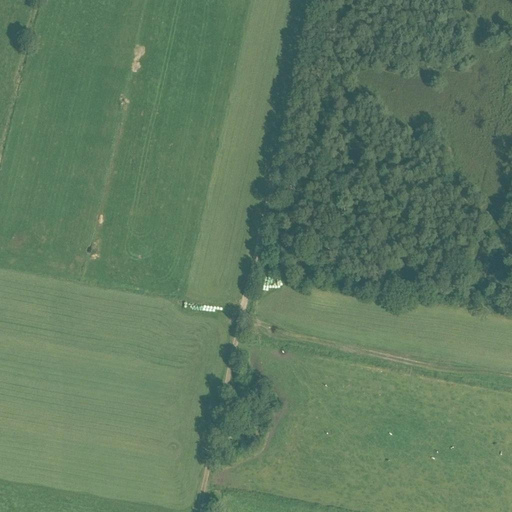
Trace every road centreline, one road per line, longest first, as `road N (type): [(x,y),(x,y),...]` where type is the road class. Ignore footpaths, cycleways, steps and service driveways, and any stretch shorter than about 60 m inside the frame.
road 1 (track): [(311,0),(198,511)]
road 2 (track): [(241,316),(312,339),(511,375)]
